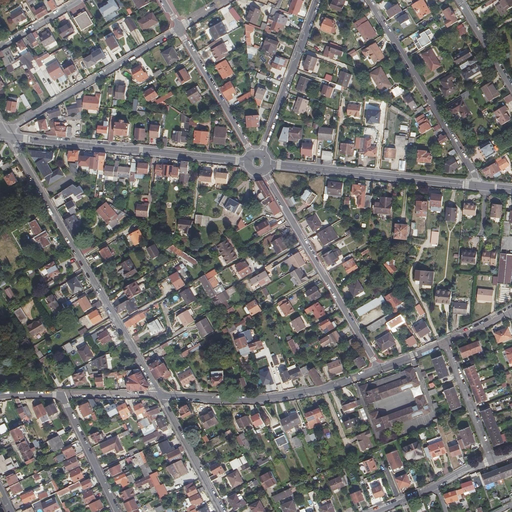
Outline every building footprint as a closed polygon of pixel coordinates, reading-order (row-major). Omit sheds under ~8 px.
[(46,0),(52,11),(57,8),(55,4),(52,0),(46,0)] [(119,8),(114,0),(109,0),(108,1),(109,2),(100,8),(104,16),(119,8)] [(133,0),(139,9),(149,3),(147,0),(133,0)] [(299,16),(305,0),(304,0),(293,0),(288,12),(299,16)] [(346,0),(333,0),(331,7),(342,11),(346,0)] [(412,5),(420,19),(430,13),(422,0),(420,0),(418,1),(412,5)] [(500,6),(504,12),(511,7),(511,3),(510,0),(497,0),(496,1),(500,6)] [(269,21),(269,19),(270,17),(273,10),(274,8),(267,5),(264,11),(266,11),(259,28),(265,31),(266,28),(269,21)] [(31,9),(38,20),(48,14),(44,6),(35,11),(33,8),(31,9)] [(260,10),(250,6),(245,20),(255,23),(260,10)] [(386,11),(390,18),(399,13),(395,6),(386,11)] [(448,19),(445,21),(448,27),(460,21),(452,6),(443,11),(448,19)] [(504,12),(500,6),(494,8),(500,17),(505,14),(504,12)] [(242,19),(233,7),(229,11),(237,22),(242,19)] [(27,19),(22,9),(11,15),(16,24),(22,21),(23,22),(27,19)] [(86,12),(75,18),(82,31),(94,24),(86,12)] [(269,19),(282,23),(284,15),(277,12),(274,19),(273,19),(273,18),(270,17),(269,19)] [(153,13),(138,21),(144,30),(151,26),(150,25),(158,21),(153,13)] [(137,28),(131,18),(124,21),(131,32),(137,28)] [(325,19),(323,18),(321,23),(323,24),(322,29),(331,32),(331,31),(334,32),(335,28),(333,27),(335,21),(326,18),(325,19)] [(371,31),(373,30),(368,21),(367,22),(365,18),(355,24),(357,28),(358,28),(360,31),(366,42),(375,37),(371,31)] [(282,23),(269,19),(269,21),(272,22),(273,22),(271,29),(279,31),(282,23)] [(69,24),(58,30),(63,39),(74,33),(69,24)] [(211,31),(216,41),(219,39),(228,34),(223,24),(211,31)] [(462,26),(453,32),(456,36),(465,31),(462,26)] [(114,31),(118,39),(123,35),(119,28),(117,27),(114,28),(114,31)] [(430,28),(421,33),(423,36),(419,39),(420,41),(416,44),(419,50),(433,41),(429,35),(433,33),(430,28)] [(50,31),(39,38),(45,47),(56,41),(50,31)] [(38,44),(32,33),(28,36),(34,47),(38,44)] [(415,44),(420,41),(418,39),(423,36),(421,34),(412,39),(415,44)] [(263,50),(275,54),(276,50),(275,49),(276,47),(277,48),(279,43),(267,38),(263,50)] [(27,46),(22,39),(17,42),(22,50),(24,48),(27,47),(27,46)] [(216,41),(209,45),(212,50),(211,50),(218,62),(226,57),(224,55),(228,52),(223,43),(222,44),(219,39),(216,41)] [(329,47),(341,51),(342,48),(339,47),(337,46),(338,45),(330,43),(329,47)] [(382,54),(378,47),(375,43),(362,51),(365,57),(369,55),(374,63),(384,57),(382,54)] [(341,51),(329,47),(327,46),(323,56),(336,60),(338,55),(342,56),(346,58),(347,54),(343,53),(343,52),(341,51)] [(24,55),(23,53),(22,52),(14,57),(8,47),(0,52),(0,55),(2,59),(3,62),(5,66),(22,57),(24,55)] [(178,59),(172,49),(162,54),(169,65),(178,59)] [(468,49),(453,58),(456,64),(471,55),(468,49)] [(426,62),(431,71),(436,68),(440,66),(431,50),(426,52),(426,53),(422,55),(426,62)] [(30,52),(24,55),(22,57),(25,63),(23,64),(24,66),(26,64),(28,67),(33,75),(36,73),(30,62),(29,61),(34,58),(33,57),(30,52)] [(318,59),(308,55),(304,67),(314,71),(315,66),(318,60),(318,59)] [(285,58),(277,56),(275,63),(282,66),(285,58)] [(99,65),(94,57),(87,61),(92,69),(99,65)] [(226,60),(217,66),(224,78),(233,73),(226,60)] [(64,72),(58,62),(46,68),(53,79),(64,72)] [(460,71),(465,79),(480,70),(480,71),(486,68),(482,62),(477,65),(476,62),(460,71)] [(68,76),(77,71),(73,65),(72,65),(71,63),(64,67),(65,68),(64,69),(68,76)] [(145,74),(140,66),(132,71),(137,80),(141,82),(149,77),(146,73),(145,74)] [(43,92),(33,75),(28,67),(26,68),(28,72),(26,73),(39,95),(43,92)] [(390,85),(380,68),(370,73),(380,91),(390,85)] [(191,80),(184,69),(176,74),(182,85),(191,80)] [(352,75),(343,71),(340,78),(338,84),(342,86),(346,87),(347,88),(352,75)] [(302,76),(296,90),(306,94),(312,79),(302,76)] [(447,77),(440,81),(445,89),(441,91),(445,96),(455,90),(447,77)] [(490,82),(481,87),(489,100),(499,94),(496,89),(495,90),(490,82)] [(50,95),(54,94),(49,84),(45,86),(50,95)] [(226,86),(222,88),(226,97),(227,96),(229,100),(233,99),(230,94),(232,93),(231,91),(233,90),(231,86),(227,88),(226,86)] [(127,88),(118,87),(117,99),(125,99),(127,88)] [(158,95),(154,87),(145,92),(149,100),(151,99),(153,101),(156,99),(155,97),(158,95)] [(198,87),(188,94),(193,103),(202,98),(198,92),(200,91),(198,87)] [(254,89),(251,89),(252,96),(262,100),(263,101),(267,90),(259,87),(256,95),(254,94),(254,89)] [(391,91),(395,97),(401,93),(397,87),(391,91)] [(167,95),(160,99),(156,101),(158,104),(161,102),(163,106),(167,104),(165,100),(173,95),(171,92),(167,95)] [(31,105),(24,94),(21,96),(28,107),(31,105)] [(94,97),(85,96),(84,103),(83,108),(100,110),(101,94),(97,94),(97,98),(94,98),(94,97)] [(410,95),(403,100),(409,110),(417,106),(410,95)] [(511,98),(510,95),(503,98),(503,99),(506,103),(506,104),(511,100),(511,98)] [(309,100),(299,96),(298,101),(294,111),(304,114),(309,100)] [(12,111),(17,112),(18,103),(19,99),(13,98),(13,102),(9,101),(8,110),(12,111)] [(458,111),(462,118),(469,113),(461,99),(447,107),(451,115),(458,111)] [(81,112),(80,109),(79,105),(69,108),(71,115),(81,112)] [(361,107),(349,105),(347,116),(355,116),(355,117),(360,118),(361,107)] [(391,106),(390,109),(409,118),(410,115),(391,106)] [(505,106),(494,112),(496,116),(496,118),(497,120),(499,120),(502,125),(511,121),(506,113),(508,111),(505,106)] [(48,115),(49,118),(52,117),(52,118),(56,116),(56,114),(60,112),(59,108),(50,111),(50,110),(47,111),(48,115)] [(117,113),(112,112),(109,141),(113,142),(117,113)] [(191,118),(182,113),(181,122),(186,123),(185,130),(186,130),(186,132),(182,132),(181,131),(174,131),(173,141),(177,141),(177,143),(181,143),(182,141),(188,142),(191,122),(191,118)] [(422,134),(433,129),(426,113),(416,118),(421,128),(419,129),(422,134)] [(68,120),(82,120),(83,114),(68,117),(55,119),(55,121),(56,124),(57,131),(58,136),(71,137),(73,128),(67,128),(68,120)] [(258,115),(246,117),(248,127),(260,126),(258,115)] [(49,130),(47,119),(39,121),(36,122),(36,123),(37,129),(38,130),(41,129),(41,130),(46,129),(46,130),(49,130)] [(122,120),(121,123),(117,123),(116,134),(129,136),(130,124),(124,123),(125,120),(122,120)] [(56,124),(55,121),(50,122),(52,132),(50,132),(50,135),(58,136),(56,124)] [(110,123),(101,122),(99,122),(98,126),(99,126),(99,132),(109,133),(110,123)] [(191,122),(188,142),(192,142),(194,128),(196,128),(197,123),(194,122),(191,122)] [(152,125),(151,138),(155,139),(155,137),(160,138),(161,126),(152,125)] [(146,129),(137,128),(136,139),(145,140),(146,129)] [(227,129),(216,128),(214,143),(225,145),(227,129)] [(302,130),(289,128),(287,140),(293,141),(293,138),(301,139),(302,130)] [(445,135),(441,128),(434,132),(437,137),(439,136),(440,138),(445,135)] [(334,130),(319,129),(318,139),(333,140),(334,130)] [(209,132),(196,131),(195,143),(208,144),(209,132)] [(440,138),(438,139),(441,144),(448,140),(445,135),(440,138)] [(368,154),(368,156),(376,157),(377,148),(371,147),(371,140),(361,138),(360,140),(359,152),(364,153),(368,154)] [(490,141),(479,148),(486,159),(496,152),(490,141)] [(302,155),(314,156),(314,143),(303,142),(302,155)] [(352,155),(353,145),(342,144),(341,154),(352,155)] [(395,150),(385,149),(384,158),(394,159),(395,150)] [(41,155),(42,151),(31,150),(28,152),(48,184),(62,175),(58,168),(52,172),(46,163),(52,159),(52,153),(45,152),(44,156),(41,155)] [(79,150),(74,150),(74,151),(69,151),(68,161),(77,162),(76,164),(71,163),(70,171),(77,176),(78,164),(79,155),(79,150)] [(427,151),(418,150),(417,161),(431,162),(432,156),(430,156),(430,154),(427,153),(427,151)] [(99,152),(98,167),(103,167),(104,159),(105,159),(106,153),(99,152)] [(90,156),(79,155),(78,164),(89,166),(90,156)] [(455,159),(445,163),(444,172),(455,173),(455,170),(459,167),(455,159)] [(509,166),(505,159),(500,162),(499,161),(489,167),(488,167),(483,170),(486,175),(491,172),(493,175),(509,166)] [(181,160),(180,172),(187,173),(188,161),(181,160)] [(0,167),(0,168),(1,171),(13,164),(11,161),(0,167)] [(105,165),(105,175),(114,176),(117,176),(118,166),(118,161),(115,161),(114,166),(105,165)] [(148,164),(138,163),(137,172),(147,173),(148,164)] [(159,175),(167,175),(168,165),(163,165),(156,164),(155,174),(159,175)] [(168,165),(167,175),(177,177),(178,167),(173,167),(173,166),(168,165)] [(118,166),(117,176),(120,177),(129,178),(130,167),(118,166)] [(212,171),(200,170),(199,180),(211,181),(212,171)] [(228,184),(229,172),(217,172),(217,183),(228,184)] [(17,181),(12,173),(4,177),(9,186),(17,181)] [(262,204),(272,198),(262,181),(257,181),(256,181),(262,192),(259,194),(258,197),(262,204)] [(328,187),(327,194),(342,195),(343,183),(328,181),(328,187)] [(29,182),(21,187),(24,192),(32,187),(29,182)] [(71,196),(74,202),(86,196),(81,186),(77,188),(75,184),(58,194),(60,197),(64,195),(66,199),(71,196)] [(370,208),(372,195),(365,194),(366,185),(353,184),(352,193),(360,194),(358,207),(370,208)] [(306,188),(300,197),(306,201),(306,200),(310,203),(316,195),(306,188)] [(225,195),(219,204),(230,210),(235,213),(234,214),(238,216),(244,206),(225,195)] [(289,195),(285,198),(290,207),(294,204),(289,195)] [(375,199),(375,201),(392,203),(393,196),(387,195),(386,200),(381,199),(375,199)] [(432,204),(442,206),(443,196),(433,195),(432,204)] [(272,198),(262,204),(266,205),(268,203),(275,215),(281,212),(272,198)] [(69,201),(65,203),(72,214),(76,211),(69,201)] [(83,208),(90,204),(88,201),(79,206),(81,209),(83,208)] [(392,203),(375,201),(374,210),(391,212),(392,203)] [(427,213),(428,202),(418,201),(417,212),(427,213)] [(144,205),(136,204),(135,215),(147,216),(149,203),(144,202),(144,205)] [(471,204),(464,203),(463,214),(464,214),(475,215),(476,206),(474,206),(471,205),(471,204)] [(502,204),(493,203),(492,217),(501,218),(502,204)] [(108,223),(109,222),(115,218),(123,211),(115,206),(114,205),(110,209),(108,210),(106,207),(100,212),(108,223)] [(448,208),(446,220),(456,221),(457,209),(448,208)] [(511,237),(508,237),(510,223),(511,223),(511,211),(511,212),(507,211),(507,210),(505,210),(505,212),(506,213),(505,223),(504,222),(502,239),(501,248),(511,249),(511,237)] [(314,215),(306,220),(313,231),(321,226),(314,215)] [(75,228),(69,217),(63,220),(69,231),(70,231),(75,228)] [(115,218),(109,222),(112,227),(118,222),(115,218)] [(191,220),(179,219),(178,227),(185,228),(184,232),(190,232),(191,220)] [(239,226),(235,228),(237,231),(246,227),(243,219),(237,222),(239,226)] [(260,236),(279,225),(275,219),(268,222),(267,220),(255,227),(260,236)] [(408,226),(396,224),(395,237),(406,238),(408,226)] [(43,232),(38,225),(32,228),(37,237),(35,237),(38,241),(39,243),(41,242),(44,247),(50,244),(47,238),(49,237),(48,235),(46,231),(43,232)] [(326,227),(316,233),(324,246),(333,240),(326,227)] [(138,229),(129,235),(135,245),(144,240),(138,229)] [(262,244),(264,247),(271,242),(278,238),(276,235),(275,234),(272,235),(264,239),(262,244)] [(278,238),(271,242),(274,247),(273,248),(277,254),(288,248),(283,242),(285,241),(281,236),(278,238)] [(222,254),(232,249),(227,240),(217,245),(222,254)] [(80,249),(83,254),(91,249),(87,242),(80,249)] [(151,256),(159,252),(154,243),(146,247),(151,256)] [(107,244),(102,247),(103,249),(100,250),(105,259),(113,254),(107,244)] [(173,244),(167,247),(180,254),(185,252),(173,244)] [(490,265),(496,266),(497,252),(492,251),(492,252),(488,251),(488,249),(484,248),(482,261),(491,262),(490,265)] [(237,257),(232,249),(222,254),(228,263),(237,257)] [(477,251),(472,250),(472,252),(463,251),(462,260),(471,261),(471,263),(476,263),(477,251)] [(332,251),(323,256),(329,265),(338,260),(336,258),(339,256),(337,252),(334,253),(332,251)] [(185,252),(180,254),(190,261),(187,262),(188,264),(196,259),(191,256),(185,252)] [(293,264),(296,269),(300,267),(304,265),(306,263),(299,252),(290,257),(290,258),(293,264)] [(511,268),(511,254),(500,253),(498,276),(497,283),(510,284),(511,268)] [(290,258),(284,261),(287,267),(293,264),(290,258)] [(357,267),(352,258),(346,261),(343,263),(348,272),(357,267)] [(122,264),(124,268),(125,270),(124,271),(128,276),(137,271),(130,259),(122,264)] [(236,265),(244,279),(253,274),(245,260),(236,265)] [(392,263),(389,260),(384,264),(392,273),(397,269),(392,263)] [(54,262),(45,267),(52,278),(61,273),(54,262)] [(296,269),(292,271),(295,276),(296,275),(301,284),(309,279),(307,276),(305,276),(304,274),(300,267),(296,269)] [(178,270),(169,276),(176,289),(185,284),(178,270)] [(197,276),(199,279),(200,278),(206,275),(203,270),(199,273),(200,274),(197,276)] [(433,285),(434,272),(417,270),(415,283),(419,283),(419,286),(422,286),(423,284),(433,285)] [(256,276),(259,282),(262,286),(271,280),(265,271),(256,276)] [(206,275),(200,278),(212,298),(213,297),(217,295),(209,281),(208,279),(206,275)] [(259,282),(256,276),(250,280),(254,285),(259,282)] [(76,277),(68,282),(75,293),(83,288),(76,277)] [(401,281),(416,305),(419,303),(405,279),(401,281)] [(44,285),(46,288),(55,283),(53,280),(44,285)] [(359,296),(364,292),(357,280),(348,286),(354,296),(357,293),(359,296)] [(141,291),(135,281),(123,288),(126,292),(127,292),(131,298),(131,297),(141,291)] [(313,287),(307,291),(312,300),(321,295),(316,286),(313,288),(313,287)] [(5,290),(9,299),(15,296),(11,287),(5,290)] [(184,295),(183,296),(188,305),(196,300),(197,300),(190,288),(182,292),(184,295)] [(493,291),(478,289),(477,299),(493,301),(493,291)] [(225,290),(217,295),(221,302),(224,300),(229,297),(225,290)] [(437,290),(436,303),(450,305),(452,292),(437,290)] [(401,303),(398,298),(395,292),(389,296),(391,298),(390,298),(389,297),(387,299),(394,312),(398,310),(398,309),(403,306),(401,303)] [(381,294),(356,310),(359,315),(382,302),(381,302),(385,300),(381,294)] [(52,295),(46,298),(49,302),(47,303),(50,307),(51,306),(57,315),(66,310),(62,304),(59,306),(55,301),(57,300),(54,296),(53,297),(52,295)] [(217,295),(213,297),(219,306),(222,304),(221,302),(217,295)] [(93,307),(95,311),(102,306),(99,301),(91,306),(86,296),(78,301),(85,312),(93,307)] [(132,303),(129,298),(115,307),(118,312),(126,307),(130,314),(138,309),(134,303),(132,303)] [(285,298),(277,303),(286,316),(295,311),(289,300),(287,301),(285,298)] [(226,310),(229,308),(224,300),(221,302),(222,304),(226,310)] [(247,304),(253,314),(261,309),(256,300),(247,304)] [(318,302),(307,308),(309,312),(314,309),(316,311),(314,312),(317,319),(325,314),(318,302)] [(425,313),(419,303),(416,305),(422,314),(425,313)] [(465,304),(454,303),(453,313),(467,315),(468,304),(465,304)] [(178,315),(185,326),(194,321),(187,310),(178,315)] [(98,311),(89,315),(94,324),(103,319),(98,311)] [(144,317),(142,313),(130,319),(133,324),(144,317)] [(366,327),(369,333),(387,322),(398,316),(397,313),(393,315),(391,313),(389,314),(388,313),(366,327)] [(387,322),(390,328),(405,320),(401,314),(398,316),(387,322)] [(300,316),(291,321),(298,332),(306,327),(300,316)] [(202,331),(204,336),(214,330),(206,317),(195,323),(200,331),(202,331)] [(158,318),(148,323),(154,333),(163,327),(158,318)] [(329,318),(320,323),(325,332),(334,327),(336,325),(333,320),(331,322),(329,318)] [(28,327),(33,336),(46,329),(41,319),(36,322),(33,324),(32,323),(27,326),(28,327)] [(430,330),(425,321),(414,327),(416,330),(419,336),(420,336),(424,334),(430,330)] [(103,328),(96,332),(98,336),(97,336),(101,344),(111,339),(106,331),(105,332),(103,328)] [(508,328),(495,333),(498,342),(511,337),(508,328)] [(321,338),(319,340),(323,347),(333,340),(335,344),(342,340),(336,330),(321,338)] [(252,333),(246,335),(252,352),(264,348),(262,342),(258,343),(257,341),(255,342),(252,333)] [(376,340),(382,350),(389,346),(390,347),(395,343),(389,333),(376,340)] [(416,340),(412,334),(405,338),(409,345),(416,340)] [(240,348),(249,345),(246,336),(237,339),(240,348)] [(345,342),(348,348),(358,342),(354,336),(345,342)] [(479,340),(469,344),(472,353),(482,349),(479,340)] [(70,342),(64,346),(68,353),(74,350),(70,342)] [(493,351),(489,342),(486,343),(491,356),(494,354),(493,351)] [(462,357),(472,353),(469,344),(459,348),(462,357)] [(86,345),(77,350),(84,362),(94,356),(86,345)] [(35,353),(39,359),(43,357),(39,350),(35,353)] [(102,370),(112,368),(111,360),(112,359),(112,357),(110,356),(109,354),(106,355),(93,361),(94,364),(97,364),(98,369),(101,368),(102,370)] [(361,355),(354,359),(360,368),(367,364),(361,355)] [(338,356),(326,361),(330,372),(343,366),(338,356)] [(432,359),(436,369),(445,365),(442,356),(432,359)] [(162,363),(160,359),(159,358),(148,364),(151,369),(162,363)] [(161,358),(160,359),(162,363),(151,369),(159,382),(163,380),(164,381),(166,379),(167,382),(173,378),(161,358)] [(89,363),(86,364),(90,374),(94,374),(98,373),(97,370),(91,371),(89,363)] [(445,365),(436,369),(440,378),(449,375),(445,365)] [(464,368),(467,376),(477,373),(474,365),(464,368)] [(222,366),(210,368),(213,386),(224,384),(222,366)] [(77,370),(78,373),(81,384),(87,383),(82,367),(77,370)] [(301,368),(301,367),(289,372),(293,382),(297,381),(296,380),(298,379),(305,376),(304,375),(301,368)] [(404,370),(404,371),(367,384),(366,383),(359,386),(365,404),(419,384),(413,367),(404,370)] [(149,386),(139,369),(127,370),(127,371),(118,373),(119,377),(128,375),(129,376),(128,389),(146,389),(149,386)] [(196,378),(191,369),(178,376),(184,385),(196,378)] [(310,371),(317,385),(318,385),(323,383),(315,369),(310,371)] [(264,386),(275,382),(271,370),(260,374),(264,386)] [(287,370),(280,373),(283,382),(291,379),(287,370)] [(76,386),(81,384),(78,373),(73,375),(76,386)] [(97,386),(104,384),(101,373),(98,373),(94,374),(95,375),(97,386)] [(467,376),(471,386),(480,382),(477,373),(467,376)] [(247,384),(244,376),(236,379),(239,387),(247,384)] [(471,386),(475,395),(484,392),(480,382),(471,386)] [(444,390),(448,400),(457,397),(453,387),(444,390)] [(487,399),(484,392),(475,395),(477,403),(487,399)] [(369,414),(376,431),(429,411),(423,394),(415,397),(417,404),(380,417),(378,411),(369,414)] [(457,397),(448,400),(451,409),(460,406),(457,397)] [(27,416),(23,407),(19,399),(16,399),(19,405),(19,406),(20,409),(19,409),(23,418),(27,416)] [(88,399),(92,407),(97,405),(94,399),(88,399)] [(342,406),(344,411),(362,404),(360,399),(355,401),(354,400),(352,400),(352,399),(342,403),(343,405),(342,406)] [(92,413),(93,412),(89,403),(88,403),(87,401),(83,403),(84,405),(79,407),(84,416),(92,413)] [(138,414),(146,410),(144,407),(142,403),(134,406),(138,414)] [(35,407),(39,417),(46,413),(42,404),(35,407)] [(55,404),(45,407),(49,415),(58,412),(55,404)] [(110,416),(119,413),(114,404),(110,406),(109,404),(105,406),(110,416)] [(117,407),(120,414),(128,410),(130,414),(133,412),(130,406),(126,408),(125,404),(117,407)] [(163,413),(162,411),(160,412),(157,406),(149,409),(148,405),(144,407),(146,410),(149,416),(157,413),(159,417),(164,415),(163,413)] [(187,405),(180,408),(182,412),(181,413),(183,418),(192,413),(190,408),(189,409),(187,405)] [(27,406),(23,407),(27,416),(28,418),(32,416),(27,406)] [(318,425),(320,429),(323,428),(318,417),(323,415),(320,408),(313,411),(318,425)] [(484,419),(493,415),(490,408),(481,411),(484,419)] [(208,411),(200,415),(207,429),(218,423),(212,411),(209,413),(208,411)] [(318,425),(313,411),(304,414),(308,423),(310,428),(318,425)] [(264,422),(259,413),(252,417),(256,426),(264,422)] [(296,413),(289,416),(289,417),(295,430),(298,429),(296,423),(300,421),(296,413)] [(484,419),(487,428),(496,425),(493,415),(484,419)] [(250,423),(246,416),(237,420),(238,422),(237,423),(240,428),(250,423)] [(160,428),(167,424),(163,417),(157,420),(160,426),(158,427),(158,426),(156,427),(153,420),(151,421),(155,430),(160,428)] [(295,430),(289,417),(280,421),(284,432),(285,431),(286,434),(295,430)] [(356,417),(343,421),(346,429),(359,424),(356,417)] [(35,447),(33,444),(29,446),(23,433),(25,432),(24,428),(25,427),(25,426),(24,425),(11,431),(28,465),(36,461),(32,452),(36,450),(35,447)] [(491,438),(500,434),(496,425),(487,428),(491,438)] [(459,430),(462,438),(471,435),(469,427),(459,430)] [(307,429),(306,428),(302,430),(307,441),(311,440),(309,435),(307,429)] [(372,446),(368,436),(371,435),(369,430),(356,435),(358,440),(359,440),(363,449),(372,446)] [(156,431),(140,439),(141,442),(148,438),(150,442),(155,440),(156,442),(162,439),(160,434),(158,435),(156,431)] [(98,432),(91,436),(93,440),(94,439),(96,443),(103,440),(103,439),(104,438),(104,437),(103,437),(102,437),(101,434),(100,435),(98,432)] [(243,432),(239,435),(240,435),(240,436),(242,440),(244,443),(246,448),(250,446),(243,432)] [(288,442),(284,433),(278,435),(279,437),(275,440),(279,447),(288,442)] [(500,434),(491,438),(494,446),(503,443),(500,434)] [(471,435),(462,438),(465,446),(474,442),(471,435)] [(58,436),(49,440),(55,452),(64,447),(58,436)] [(297,436),(295,437),(297,441),(293,442),(296,448),(302,446),(297,436)] [(118,437),(101,445),(105,453),(115,448),(118,453),(124,450),(118,437)] [(171,450),(175,449),(180,446),(178,442),(173,445),(174,447),(171,448),(167,440),(159,444),(163,452),(166,451),(167,451),(171,450)] [(442,441),(428,446),(432,458),(439,456),(438,455),(446,452),(442,441)] [(417,442),(404,447),(408,458),(412,456),(413,457),(415,458),(423,455),(417,442)] [(67,447),(63,449),(64,452),(56,456),(59,461),(67,457),(76,454),(71,445),(67,447)] [(171,450),(167,452),(172,462),(183,457),(181,452),(184,451),(181,446),(180,446),(175,449),(171,450)] [(139,453),(136,448),(129,451),(132,456),(135,454),(139,453)] [(393,470),(404,466),(399,450),(387,454),(393,470)] [(140,466),(144,464),(139,453),(135,454),(136,458),(133,459),(135,464),(138,463),(140,466)] [(3,455),(0,456),(0,466),(3,473),(16,466),(12,458),(6,460),(3,455)] [(76,457),(71,459),(64,463),(68,471),(72,469),(80,465),(76,457)] [(372,457),(362,462),(367,473),(377,469),(372,457)] [(188,472),(182,459),(169,466),(168,466),(165,468),(166,469),(169,467),(176,481),(183,477),(182,475),(188,472)] [(247,462),(240,466),(243,471),(250,467),(247,462)] [(211,467),(215,474),(219,472),(220,474),(224,472),(220,464),(216,466),(215,465),(211,467)] [(109,470),(113,476),(122,472),(119,465),(109,470)] [(511,475),(508,466),(498,470),(502,479),(511,475)] [(80,468),(71,472),(75,482),(84,477),(80,468)] [(502,479),(498,470),(489,473),(492,482),(502,479)] [(261,476),(265,484),(267,483),(275,479),(271,471),(261,476)] [(237,472),(228,476),(233,487),(243,482),(237,472)] [(165,487),(161,489),(153,473),(152,474),(150,475),(155,487),(160,498),(168,494),(165,487)] [(492,482),(489,473),(481,476),(485,485),(492,482)] [(124,474),(115,479),(117,484),(121,482),(123,486),(129,484),(124,474)] [(406,474),(396,478),(400,488),(405,486),(408,486),(410,483),(406,474)] [(7,479),(11,486),(19,482),(16,475),(7,479)] [(150,475),(135,483),(137,487),(149,482),(152,488),(155,487),(150,475)] [(333,490),(338,489),(345,486),(341,477),(329,481),(333,490)] [(83,489),(85,488),(93,485),(90,479),(82,483),(81,480),(76,483),(68,487),(69,488),(70,490),(81,485),(83,489)] [(462,488),(464,493),(474,489),(472,481),(461,485),(462,488)] [(23,491),(19,482),(11,486),(15,494),(23,491)] [(192,482),(187,484),(190,488),(189,489),(192,494),(198,492),(195,486),(194,486),(192,482)] [(461,485),(461,484),(456,486),(454,487),(455,487),(442,492),(443,495),(444,495),(450,493),(456,491),(462,488),(461,485)] [(381,485),(372,489),(375,498),(384,494),(381,485)] [(33,490),(32,490),(33,491),(22,496),(25,503),(36,497),(33,492),(36,491),(40,490),(39,487),(33,490)] [(124,496),(125,500),(136,495),(132,488),(120,494),(122,497),(124,496)] [(284,490),(272,496),(275,501),(292,494),(290,488),(284,490)] [(450,493),(444,495),(445,499),(448,498),(450,503),(459,500),(458,496),(464,493),(462,488),(456,491),(450,493)] [(88,502),(88,503),(96,499),(92,491),(92,489),(83,493),(86,499),(85,500),(86,503),(88,502),(88,503),(88,502)] [(360,491),(351,494),(354,503),(363,499),(360,491)] [(190,497),(187,499),(187,500),(191,499),(193,504),(197,502),(198,503),(203,501),(199,494),(190,498),(190,497)] [(238,494),(228,499),(233,508),(242,503),(238,494)] [(55,509),(55,510),(60,507),(55,497),(42,504),(46,511),(51,511),(53,511),(52,510),(55,509)] [(100,499),(90,504),(93,511),(104,506),(100,499)] [(125,504),(128,511),(131,511),(139,508),(141,507),(140,503),(137,504),(135,499),(125,504)] [(259,501),(249,506),(252,511),(262,511),(264,511),(259,501)] [(293,501),(281,505),(283,511),(293,511),(296,511),(293,501)] [(320,508),(321,511),(334,511),(331,503),(320,508)]
